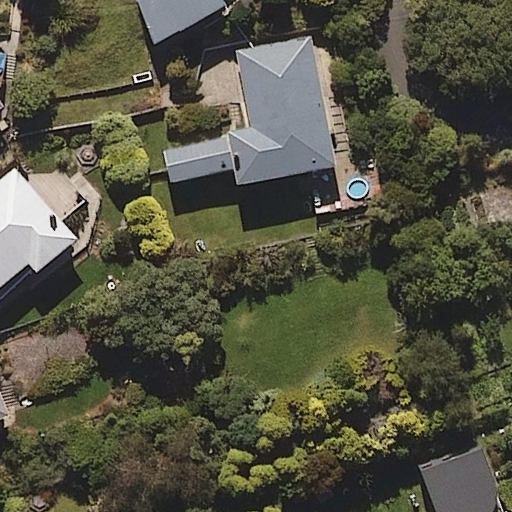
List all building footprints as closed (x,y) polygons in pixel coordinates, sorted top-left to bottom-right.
[(228,1),(227,0),(138,0),(157,37),(228,1)] [(339,163),(310,31),(238,47),(255,126),(166,146),(174,181),(237,167),(241,184),(339,163)] [(374,161),(310,174),(318,216),(383,203),(374,161)] [(76,235),(16,164),(0,176),(0,282),(31,256),(39,266),(76,235)] [(0,416),(10,412),(0,388),(0,416)] [(417,462),(433,511),(503,511),(511,509),(511,503),(490,438),(417,462)]
